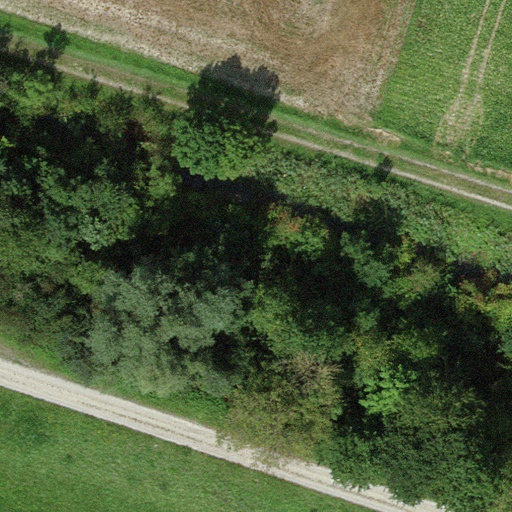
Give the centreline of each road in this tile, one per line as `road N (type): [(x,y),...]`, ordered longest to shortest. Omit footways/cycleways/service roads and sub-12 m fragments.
road 1 (track): [(0,43),(511,199)]
road 2 (track): [(446,511),(0,367)]
